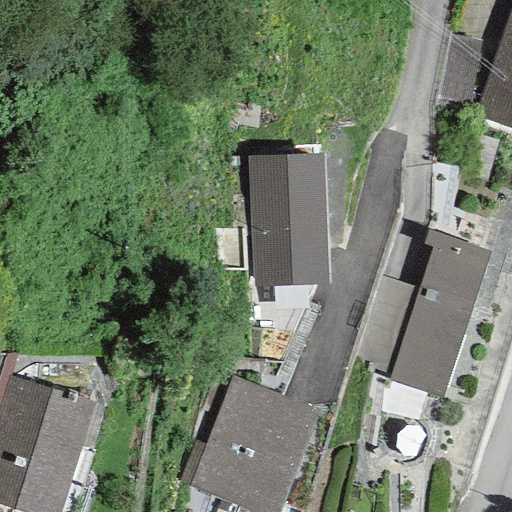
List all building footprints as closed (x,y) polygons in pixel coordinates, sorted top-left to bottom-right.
[(511,131),(511,0),(510,0),(471,117),(511,131)] [(328,281),(322,155),(246,159),(253,285),(328,281)] [(490,251),(426,231),(421,246),(429,249),(388,381),(443,399),(490,251)] [(0,509),(9,511),(58,511),(93,402),(10,376),(0,405),(0,509)] [(244,511),(278,511),(318,410),(231,377),(204,448),(187,490),(244,511)] [(178,487),(187,490),(204,448),(194,444),(178,487)]
